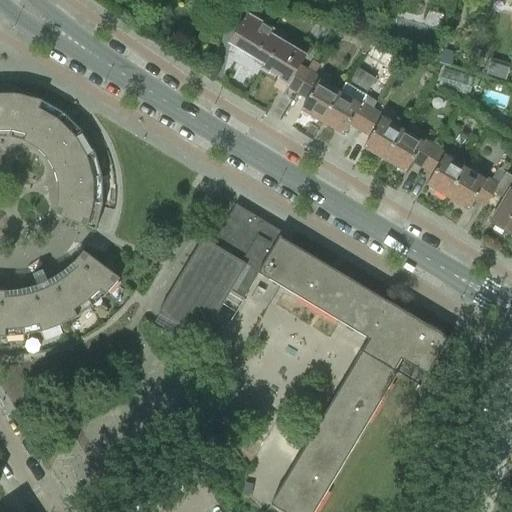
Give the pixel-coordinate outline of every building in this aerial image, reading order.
[(226,0),(223,13),(236,16),(239,0),(226,0)] [(228,41),(263,63),(271,52),(261,42),(268,33),(271,29),(246,13),(228,41)] [(303,55),(268,33),(261,42),(271,52),(263,63),(262,66),(287,82),(285,84),(296,91),(308,71),(306,69),(298,64),(303,55)] [(453,52),(441,48),(438,60),(450,64),(453,52)] [(312,60),(306,69),(308,71),(310,72),(316,63),(314,61),(312,60)] [(316,63),(310,72),(314,74),(320,65),(316,63)] [(507,83),(510,72),(504,70),(503,67),(497,65),(493,70),(495,79),(507,83)] [(327,82),(319,77),(314,74),(310,72),(308,71),(296,91),(306,97),(299,109),(321,121),(338,93),(326,85),(327,82)] [(344,83),(338,93),(321,121),(342,134),(349,123),(360,129),(371,109),(376,101),(344,83)] [(0,130),(13,131),(25,134),(23,141),(38,150),(48,160),(55,173),(58,186),(57,201),(53,214),(95,230),(101,207),(101,206),(102,203),(102,200),(102,182),(101,178),(101,176),(96,156),(94,153),(94,151),(84,134),(82,131),(81,130),(79,128),(60,111),(42,101),(19,94),(12,93),(0,93),(0,130)] [(391,120),(371,109),(360,129),(370,135),(363,146),(384,159),(401,130),(389,123),(391,120)] [(413,138),(401,130),(384,159),(405,172),(412,160),(423,167),(435,147),(415,135),(413,138)] [(454,158),(445,153),(435,147),(423,167),(433,173),(426,184),(447,197),(464,168),(452,161),(454,158)] [(476,175),(464,168),(447,197),(468,209),(475,198),(486,205),(493,193),(498,184),(478,172),(476,175)] [(511,190),(511,187),(511,177),(505,173),(498,184),(493,193),(502,199),(488,221),(511,236),(511,190)] [(392,304),(278,236),(281,232),(235,204),(212,244),(202,238),(158,312),(159,313),(183,328),(202,339),(231,290),(243,298),(258,272),(368,339),(270,503),(284,511),(313,511),(397,372),(394,370),(401,358),(427,374),(448,338),(418,320),(419,318),(392,303),(392,304)] [(17,291),(5,291),(0,290),(0,336),(6,336),(23,335),(41,332),(60,325),(74,318),(78,316),(92,306),(106,294),(118,280),(119,278),(83,251),(73,262),(74,262),(65,271),(47,281),(42,270),(32,274),(37,286),(17,291)] [(256,306),(265,291),(257,286),(248,301),(256,306)] [(159,313),(154,322),(178,336),(183,328),(159,313)] [(198,360),(180,349),(174,359),(193,369),(198,360)] [(245,482),(243,493),(251,495),(253,484),(245,482)]
